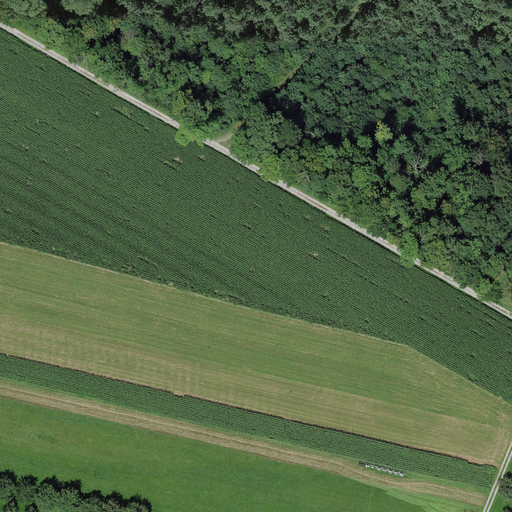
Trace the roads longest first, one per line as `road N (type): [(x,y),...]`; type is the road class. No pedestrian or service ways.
road 1 (track): [(0,22),(211,142),(230,133),(366,0)]
road 2 (track): [(511,318),(211,142)]
